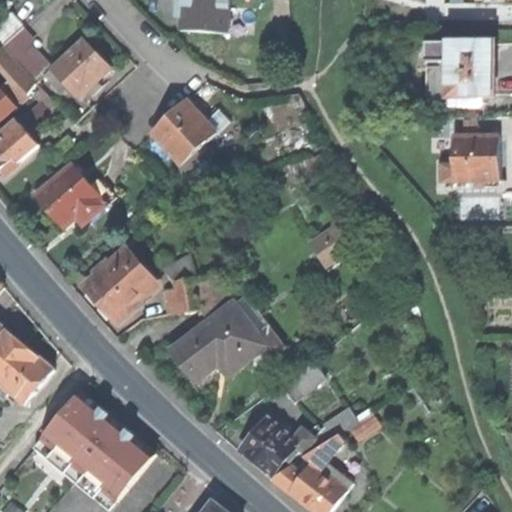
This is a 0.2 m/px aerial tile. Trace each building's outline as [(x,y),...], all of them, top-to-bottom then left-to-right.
[(230,0),(179,0),(177,31),(229,34),(230,0)] [(0,28),(0,39),(6,46),(21,31),(26,27),(14,15),(0,28)] [(41,83),(48,76),(54,70),(56,69),(21,31),(6,46),(41,83)] [(66,83),(82,100),(114,70),(101,56),(86,40),(56,69),(54,70),(66,83)] [(430,63),(452,62),(452,43),(430,44),(430,63)] [(453,99),(498,99),(498,72),(497,43),(452,43),(452,62),(453,99)] [(4,47),(0,51),(0,61),(31,96),(37,84),(4,47)] [(60,89),(66,83),(54,70),(48,76),(60,89)] [(43,90),(36,98),(59,118),(66,110),(43,90)] [(5,93),(0,97),(0,111),(7,119),(19,109),(5,93)] [(171,119),(154,134),(192,174),(205,162),(198,154),(219,134),(189,102),(171,119)] [(480,125),(466,125),(467,140),(456,140),(456,167),(444,167),(444,184),(479,184),(489,184),(502,183),(502,139),(493,139),(480,139),(480,125)] [(2,143),(0,140),(0,173),(14,161),(19,166),(40,147),(22,126),(2,143)] [(47,154),(57,165),(79,146),(68,135),(47,154)] [(75,165),(38,197),(50,212),(66,230),(81,217),(88,225),(108,207),(102,199),(103,198),(94,187),(75,165)] [(102,180),(94,187),(103,198),(102,199),(108,207),(118,198),(102,180)] [(320,237),(335,260),(358,244),(343,221),(319,236),(320,237)] [(325,266),(335,260),(320,237),(310,244),(325,266)] [(103,303),(119,321),(158,287),(127,253),(114,265),(99,279),(89,287),(103,303)] [(94,273),(99,279),(114,265),(109,260),(94,273)] [(176,285),(182,314),(203,310),(198,281),(176,285)] [(245,298),(235,306),(266,344),(275,337),(245,298)] [(186,366),(197,381),(222,361),(232,374),(252,357),(267,346),(266,344),(235,306),(234,304),(174,352),(186,366)] [(8,332),(0,325),(0,375),(25,346),(8,332)] [(284,348),(275,337),(266,344),(267,346),(252,357),(260,367),(284,348)] [(40,358),(25,346),(0,375),(0,384),(11,393),(27,406),(56,371),(40,358)] [(283,385),(296,403),(328,379),(314,361),(283,385)] [(0,398),(4,402),(11,393),(0,384),(0,398)] [(43,440),(118,502),(158,454),(125,427),(118,435),(108,426),(114,418),(83,392),(43,440)] [(348,405),(332,427),(340,433),(344,427),(366,443),(378,426),(348,405)] [(119,423),(114,418),(108,426),(118,435),(125,427),(119,423)] [(269,420),(244,451),(258,463),(275,477),(298,448),(300,445),(294,440),(269,420)] [(304,429),(294,440),(300,445),(298,448),(305,454),(317,439),(304,429)] [(305,458),(313,464),(349,491),(354,484),(327,464),(346,441),(340,436),(305,458)] [(110,511),(118,502),(43,440),(35,449),(110,511)] [(299,472),(304,476),(313,464),(305,458),(295,465),(301,470),(299,472)] [(306,506),(313,511),(333,511),(349,491),(313,464),(304,476),(290,494),(306,506)] [(272,480),(290,494),(304,476),(299,472),(301,470),(295,465),(272,480)] [(206,511),(225,511),(214,503),(206,511)]
